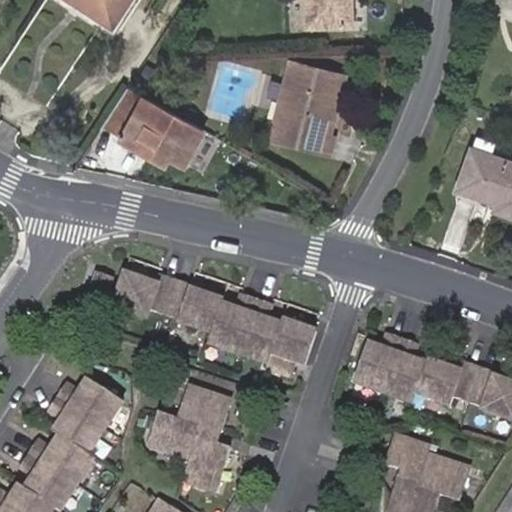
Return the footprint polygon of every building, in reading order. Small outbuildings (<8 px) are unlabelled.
[(48,0),(107,40),(133,0),(48,0)] [(343,0),(302,0),(304,32),(349,30),(349,1),(343,2),(343,0)] [(288,68),(278,106),(288,109),(279,146),(329,158),(333,140),(329,139),(343,81),(288,68)] [(146,102),(130,93),(84,158),(109,172),(122,147),(146,102)] [(159,129),(170,113),(146,102),(122,147),(139,157),(159,129)] [(288,109),(278,106),(269,143),(279,146),(288,109)] [(186,134),(192,126),(170,113),(159,129),(169,136),(175,127),(186,134)] [(205,133),(192,126),(186,134),(179,144),(168,137),(169,136),(159,129),(139,157),(143,158),(150,144),(173,154),(169,162),(187,170),(205,133)] [(179,144),(186,134),(175,127),(169,136),(168,137),(179,144)] [(493,218),(511,224),(511,170),(494,165),(498,151),(476,144),(458,197),(495,210),(493,218)] [(329,207),(278,177),(260,214),(316,228),(329,207)] [(96,278),(111,283),(114,273),(89,264),(81,288),(91,292),(96,278)] [(299,368),(301,369),(314,332),(281,321),(280,325),(264,319),(270,305),(241,295),(236,310),(221,305),(223,301),(189,289),(190,287),(161,276),(158,286),(123,274),(111,309),(147,321),(150,312),(177,322),(176,324),(210,338),(207,346),(265,368),(264,373),(294,384),(299,368)] [(106,296),(111,283),(96,278),(91,292),(106,296)] [(314,332),(301,369),(302,369),(315,333),(314,332)] [(426,364),(411,359),(417,345),(386,334),(381,349),(367,344),(353,387),(411,407),(415,397),(449,409),(452,399),(479,408),(477,412),(511,424),(511,385),(489,377),(490,375),(462,364),(460,373),(427,361),(426,364)] [(16,485),(8,497),(6,499),(0,494),(0,511),(51,511),(53,509),(58,511),(59,511),(94,460),(88,456),(113,418),(122,404),(84,379),(76,393),(64,386),(58,395),(47,412),(58,419),(50,433),(55,436),(46,450),(35,443),(18,469),(30,476),(22,488),(16,485)] [(214,496),(225,464),(229,453),(215,448),(196,442),(200,431),(219,437),(224,422),(231,402),(188,387),(182,404),(176,423),(157,416),(151,434),(146,449),(188,463),(180,485),(214,496)] [(196,442),(215,448),(219,437),(200,431),(196,442)] [(436,490),(460,497),(468,470),(427,456),(430,449),(394,436),(384,464),(400,471),(419,478),(416,485),(436,490)] [(400,471),(397,479),(410,483),(416,485),(419,478),(400,471)] [(458,503),(460,497),(436,490),(416,485),(416,486),(397,479),(385,511),(433,511),(438,496),(458,503)] [(511,511),(511,484),(494,511),(511,511)] [(176,511),(157,499),(148,511),(176,511)]
